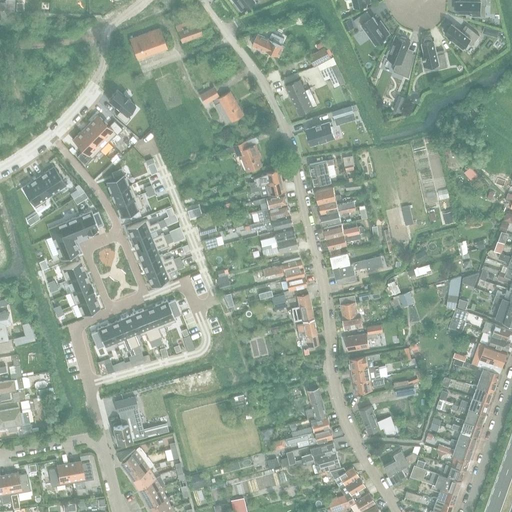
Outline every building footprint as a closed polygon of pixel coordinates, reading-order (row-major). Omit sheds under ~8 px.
[(233,0),(235,1),(234,2),(240,10),(243,8),(244,8),(246,7),(245,6),(252,0),(233,0)] [(486,5),(486,0),(456,0),(457,1),(455,1),(454,10),(457,10),(457,11),(470,12),(470,13),(471,13),(471,15),(481,15),(481,5),(486,5)] [(181,41),(202,33),(194,10),(185,14),(187,20),(175,24),(181,41)] [(371,17),(369,15),(367,11),(368,11),(367,10),(353,19),(361,30),(365,27),(376,43),(384,36),(385,37),(387,36),(387,35),(389,33),(384,25),(383,25),(380,21),(381,21),(380,20),(377,22),(373,15),(371,17)] [(451,24),(449,22),(444,29),(446,31),(444,32),(450,36),(449,38),(450,39),(451,37),(463,47),(467,42),(471,45),(479,35),(468,26),(464,32),(452,23),(451,24)] [(136,58),(167,47),(160,27),(129,38),(136,58)] [(279,55),(284,45),(257,33),(252,44),(265,50),(265,49),(279,55)] [(409,77),(415,53),(407,50),(410,41),(406,39),(405,38),(402,36),(400,37),(396,35),(390,50),(388,50),(387,54),(388,56),(387,58),(396,61),(393,70),(409,77)] [(432,40),(432,39),(432,38),(431,38),(430,37),(429,37),(428,37),(427,37),(426,37),(425,37),(425,38),(424,38),(424,39),(424,40),(423,40),(423,41),(423,42),(422,42),(425,55),(423,56),(423,57),(422,57),(424,66),(434,64),(435,69),(447,66),(444,52),(437,54),(434,39),(432,40)] [(317,64),(318,64),(331,57),(325,46),(312,54),(317,64)] [(324,80),(336,75),(331,65),(320,70),(324,80)] [(299,113),(313,106),(300,78),(286,85),(299,113)] [(217,97),(216,95),(217,94),(212,86),(198,94),(204,103),(212,98),(213,100),(212,101),(214,104),(225,123),(243,113),(229,90),(217,97)] [(117,88),(108,98),(120,109),(116,114),(125,122),(130,117),(126,114),(135,104),(129,99),(130,98),(123,92),(123,93),(117,88)] [(334,117),(353,111),(351,104),(332,110),(334,117)] [(97,113),(89,122),(108,140),(116,132),(97,113)] [(311,144),(334,137),(329,121),(306,128),(311,144)] [(89,122),(81,130),(100,149),(108,140),(89,122)] [(81,130),(73,138),(91,157),(100,149),(81,130)] [(248,146),(245,140),(232,145),(236,155),(240,153),(246,170),(261,164),(256,152),(258,151),(255,143),(248,146)] [(344,156),(346,170),(354,169),(354,165),(355,165),(353,155),(344,156)] [(309,164),(312,174),(329,170),(328,165),(334,163),(333,158),(309,164)] [(53,165),(38,175),(50,193),(65,183),(53,165)] [(123,172),(121,166),(111,170),(113,176),(105,179),(110,192),(131,183),(129,183),(124,172),(123,172)] [(250,186),(257,184),(281,179),(278,167),(262,171),(252,175),(254,180),(249,181),(250,186)] [(329,170),(312,174),(315,185),(331,181),(329,170)] [(38,175),(22,185),(35,206),(45,199),(44,197),(50,193),(38,175)] [(281,179),(257,184),(250,186),(251,191),(259,189),(261,195),(268,194),(284,190),(281,179)] [(347,189),(361,187),(360,181),(346,182),(347,189)] [(136,194),(131,183),(110,192),(115,203),(138,194),(138,193),(136,194)] [(335,195),(333,186),(316,190),(319,203),(336,199),(341,198),(340,194),(335,195)] [(287,203),(284,192),(253,200),(254,205),(267,201),(269,208),(287,203)] [(140,214),(138,208),(143,206),(138,194),(115,203),(120,216),(128,212),(130,218),(140,214)] [(347,207),(355,206),(354,200),(346,202),(338,204),(336,199),(319,203),(321,213),(347,207)] [(257,211),(259,221),(271,218),(289,214),(287,203),(269,208),(257,211)] [(348,214),(348,211),(355,210),(355,206),(347,207),(321,213),(324,224),(341,220),(339,213),(342,213),(343,216),(348,214)] [(412,223),(408,206),(400,208),(404,225),(412,223)] [(201,215),(199,207),(188,210),(190,218),(201,215)] [(91,209),(79,214),(86,233),(86,232),(87,233),(97,229),(97,228),(98,227),(98,226),(103,223),(98,210),(92,212),(91,209)] [(449,212),(442,213),(444,224),(452,222),(449,212)] [(79,214),(55,223),(58,232),(59,232),(65,229),(68,237),(70,236),(74,238),(79,235),(86,233),(79,214)] [(271,218),(259,221),(250,224),(251,229),(267,225),(268,230),(292,224),(289,214),(271,218)] [(209,222),(207,216),(198,219),(199,225),(209,222)] [(145,219),(126,226),(131,238),(150,231),(166,224),(164,220),(159,222),(158,220),(147,225),(145,219)] [(216,229),(214,223),(210,225),(209,224),(199,226),(200,233),(216,229)] [(349,235),(360,232),(359,226),(343,229),(342,223),(324,227),(327,238),(348,233),(349,235)] [(279,251),(298,246),(295,236),(292,226),(272,231),(273,236),(260,239),(264,255),(279,251)] [(58,232),(51,235),(60,258),(79,251),(76,243),(74,238),(70,236),(68,237),(65,229),(59,232),(58,232)] [(150,231),(131,238),(136,250),(171,236),(169,232),(164,234),(163,232),(152,237),(150,231)] [(346,241),(362,237),(360,232),(349,235),(348,233),(327,238),(329,248),(347,244),(346,241)] [(171,236),(136,250),(141,262),(159,254),(157,249),(168,244),(167,242),(173,240),(171,236)] [(215,236),(201,240),(204,248),(217,245),(215,236)] [(482,240),(476,242),(478,249),(484,248),(482,240)] [(334,266),(351,262),(348,251),(341,253),(339,248),(330,250),(334,266)] [(511,256),(501,252),(499,257),(510,261),(508,266),(511,267),(511,256)] [(159,254),(141,262),(145,274),(181,259),(179,255),(173,257),(172,256),(161,260),(159,254)] [(275,273),(302,266),(300,257),(282,262),(283,265),(275,267),(275,266),(262,269),(264,276),(275,273)] [(48,266),(45,258),(39,261),(42,268),(48,266)] [(338,283),(357,279),(354,268),(357,267),(358,268),(369,265),(367,258),(351,262),(334,266),(336,278),(337,277),(338,283)] [(80,259),(60,267),(65,280),(67,279),(67,278),(85,271),(80,259)] [(181,259),(145,274),(150,286),(169,278),(166,272),(177,268),(177,266),(182,264),(181,259)] [(302,266),(275,273),(276,276),(284,274),(286,279),(304,274),(302,266)] [(506,272),(501,270),(500,274),(511,278),(511,267),(508,266),(506,272)] [(85,271),(67,278),(67,279),(72,290),(90,282),(86,271),(85,271)] [(487,273),(482,271),(479,279),(484,281),(487,273)] [(462,278),(461,283),(473,287),(477,273),(462,278)] [(220,286),(230,283),(227,274),(218,276),(220,286)] [(304,274),(286,279),(281,280),(283,288),(288,287),(288,290),(307,285),(304,274)] [(510,289),(511,289),(511,278),(500,274),(498,278),(511,283),(510,289)] [(72,290),(69,291),(74,303),(77,302),(76,302),(95,294),(94,293),(95,293),(91,283),(90,283),(90,282),(72,290)] [(263,292),(265,297),(282,292),(281,287),(263,292)] [(511,289),(510,289),(508,288),(506,293),(502,292),(498,290),(496,295),(511,300),(511,289)] [(313,317),(308,292),(297,295),(300,305),(292,307),(294,320),(302,319),(302,320),(313,317)] [(274,308),(287,305),(284,293),(272,296),(274,308)] [(95,294),(76,302),(77,302),(81,314),(100,307),(95,294)] [(229,294),(220,296),(223,301),(224,305),(225,308),(232,306),(229,294)] [(358,314),(355,294),(340,297),(345,322),(344,324),(344,326),(346,327),(346,329),(364,325),(361,313),(358,314)] [(500,307),(511,310),(511,300),(496,295),(494,300),(502,303),(500,307)] [(167,298),(154,303),(162,322),(174,317),(174,315),(181,313),(174,298),(168,300),(167,298)] [(154,303),(143,308),(157,343),(161,341),(159,336),(161,335),(157,324),(162,322),(154,303)] [(511,323),(511,310),(500,307),(497,316),(500,317),(499,319),(511,323)] [(143,308),(132,313),(139,331),(144,329),(149,340),(151,339),(153,345),(157,343),(143,308)] [(132,313),(120,317),(135,352),(139,351),(136,345),(138,344),(134,333),(139,331),(132,313)] [(120,317),(109,322),(116,340),(122,338),(126,349),(128,348),(130,354),(135,352),(120,317)] [(313,317),(302,320),(303,323),(297,325),(299,336),(306,335),(308,346),(319,344),(313,317)] [(482,330),(483,331),(511,340),(511,338),(511,329),(485,320),(482,330)] [(97,329),(91,332),(97,347),(103,344),(104,345),(116,340),(109,322),(97,327),(97,329)] [(348,351),(369,347),(367,338),(377,336),(376,330),(383,329),(382,323),(367,326),(368,332),(346,336),(348,351)] [(511,340),(483,331),(480,341),(485,343),(507,351),(511,340)] [(189,334),(183,336),(187,350),(195,348),(189,334)] [(500,372),(507,351),(485,343),(478,365),(484,367),(500,372)] [(369,366),(368,366),(373,365),(372,359),(380,357),(379,352),(350,358),(352,370),(369,366)] [(103,359),(97,361),(101,374),(107,373),(103,359)] [(8,362),(0,363),(0,371),(9,370),(8,362)] [(383,375),(388,374),(385,363),(373,365),(368,366),(369,366),(352,370),(354,381),(383,375)] [(494,391),(500,372),(484,367),(482,371),(477,385),(494,391)] [(356,392),(373,389),(372,384),(384,382),(383,375),(354,381),(356,392)] [(451,377),(445,375),(443,384),(448,385),(451,377)] [(10,380),(0,381),(0,392),(12,391),(10,380)] [(414,392),(413,383),(394,387),(396,396),(414,392)] [(472,386),(473,386),(477,388),(473,397),(489,402),(494,391),(477,385),(473,383),(472,386)] [(307,418),(314,416),(326,414),(318,386),(307,389),(312,407),(305,409),(307,418)] [(127,423),(113,426),(117,443),(145,436),(134,395),(114,400),(117,412),(124,411),(127,423)] [(485,413),(489,402),(473,397),(470,405),(467,404),(468,402),(461,400),(459,404),(485,413)] [(481,425),(485,413),(459,404),(457,410),(468,413),(465,419),(481,425)] [(370,432),(381,428),(381,427),(387,425),(381,408),(374,411),(372,405),(361,409),(370,432)] [(15,407),(0,409),(0,426),(18,423),(15,407)] [(312,427),(302,430),(304,434),(329,427),(328,422),(328,421),(327,418),(326,416),(310,420),(312,427)] [(477,436),(481,425),(465,419),(463,427),(453,423),(452,427),(461,431),(477,436)] [(304,434),(293,436),(285,438),(287,444),(307,439),(309,444),(332,438),(331,436),(332,436),(331,432),(330,432),(329,427),(304,434)] [(473,448),(477,436),(461,431),(458,440),(452,438),(451,440),(457,442),(473,448)] [(276,449),(285,447),(283,439),(273,442),(276,449)] [(312,453),(302,456),(302,458),(303,461),(336,452),(333,442),(311,448),(312,453)] [(469,459),(473,448),(457,442),(455,449),(439,443),(438,448),(456,454),(469,459)] [(129,468),(146,455),(139,445),(122,460),(129,468)] [(406,456),(402,449),(394,453),(397,458),(385,465),(390,474),(406,465),(416,460),(417,454),(413,452),(406,456)] [(339,465),(336,452),(303,461),(302,458),(295,460),(296,462),(297,465),(305,463),(306,465),(314,463),(317,471),(339,465)] [(452,465),(466,470),(469,459),(456,454),(453,462),(448,460),(447,463),(452,465)] [(135,477),(151,466),(153,464),(146,455),(129,468),(135,477)] [(92,478),(89,461),(81,462),(81,459),(69,461),(72,481),(92,478)] [(56,464),(57,466),(49,468),(52,485),(72,481),(69,461),(56,464)] [(411,475),(417,477),(423,479),(427,468),(421,466),(414,464),(411,475)] [(406,465),(390,474),(395,484),(408,477),(405,471),(408,469),(406,465)] [(448,475),(462,480),(466,470),(452,465),(448,475)] [(141,486),(155,477),(150,470),(153,468),(151,466),(135,477),(141,486)] [(356,471),(353,466),(346,470),(344,467),(329,471),(339,486),(345,484),(359,476),(358,474),(358,473),(357,471),(356,471)] [(29,489),(26,472),(18,474),(18,471),(6,473),(9,493),(29,489)] [(462,480),(448,475),(439,472),(435,484),(442,486),(458,492),(462,480)] [(0,473),(0,494),(9,493),(6,473),(0,473)] [(146,495),(164,485),(165,485),(159,475),(155,477),(141,486),(146,495)] [(329,506),(347,500),(352,497),(353,498),(364,491),(362,487),(365,486),(362,481),(362,479),(361,478),(360,477),(359,476),(345,484),(339,486),(344,494),(327,500),(329,506)] [(454,503),(458,492),(442,486),(435,484),(433,483),(431,487),(440,491),(438,498),(454,503)] [(151,504),(166,497),(162,489),(165,488),(164,485),(146,495),(151,504)] [(374,502),(368,491),(365,493),(364,491),(353,498),(352,497),(347,500),(329,506),(331,511),(350,505),(354,511),(356,511),(360,510),(374,502)] [(423,495),(407,491),(405,497),(422,501),(423,495)] [(154,511),(160,511),(174,507),(173,504),(170,505),(166,497),(151,504),(154,511)] [(443,511),(450,511),(454,503),(438,498),(434,509),(443,511)]
